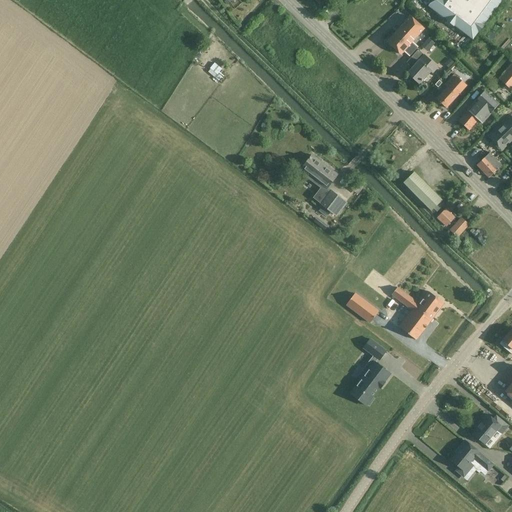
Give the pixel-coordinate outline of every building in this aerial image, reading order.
[(501,0),(432,0),(428,6),(472,39),(501,0)] [(409,56),(417,47),(412,42),(423,29),(410,17),(387,42),(400,54),(404,51),(409,56)] [(428,39),(422,46),(423,48),(430,40),(428,39)] [(437,67),(418,50),(413,55),(419,61),(407,74),(419,84),(430,72),(432,73),(437,67)] [(454,63),(450,59),(445,64),(449,68),(454,63)] [(511,89),(511,63),(498,79),(511,90),(511,89)] [(210,69),(208,72),(218,81),(221,78),(222,78),(226,74),(221,70),(217,74),(210,69)] [(466,86),(454,75),(444,85),(446,88),(436,99),(446,108),(466,86)] [(484,91),(458,121),(468,131),(478,120),(481,124),(492,112),(499,105),(484,91)] [(502,122),(487,136),(501,151),(511,140),(511,117),(510,115),(502,122)] [(490,153),(476,165),(488,178),(502,166),(495,158),(490,153)] [(321,162),(312,155),(300,170),(326,189),(336,176),(320,164),(321,162)] [(346,202),(330,190),(320,204),(336,216),(346,202)] [(446,227),(455,218),(446,209),(437,219),(446,227)] [(458,237),(469,225),(461,217),(449,230),(458,237)] [(417,303),(397,288),(392,294),(412,310),(399,328),(415,340),(443,303),(428,292),(422,299),(421,298),(417,303)] [(355,293),(346,305),(370,323),(379,311),(355,293)] [(511,328),(499,344),(505,349),(506,348),(511,352),(511,328)] [(386,351),(370,339),(363,348),(373,355),(362,370),(366,373),(350,394),(365,405),(366,404),(368,406),(374,399),(372,397),(379,388),(380,388),(384,382),(383,382),(390,374),(375,362),(377,359),(379,360),(386,351)] [(482,424),(473,435),(481,441),(485,444),(497,430),(502,434),(508,426),(496,416),(493,420),(486,415),(480,422),(482,424)] [(489,461),(478,452),(465,441),(459,448),(460,450),(451,461),(459,467),(456,471),(461,475),(464,477),(474,465),(478,469),(481,465),(483,467),(488,461),(489,461)]
